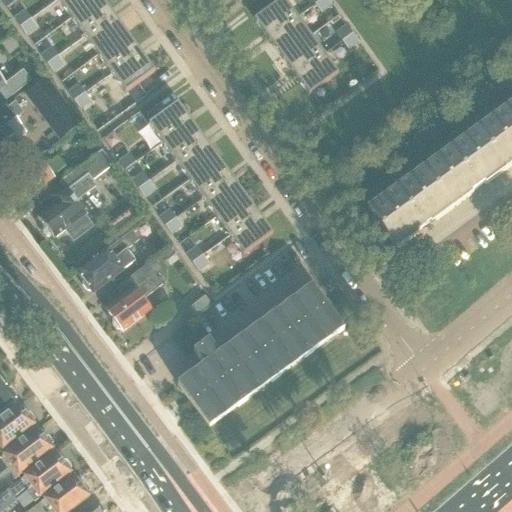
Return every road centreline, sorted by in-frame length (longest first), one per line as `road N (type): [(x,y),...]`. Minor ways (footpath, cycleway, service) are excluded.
road 1 (unclassified): [(511,294),(425,368),(155,0)]
road 2 (unclassified): [(175,474),(182,456),(0,226)]
road 3 (unclassified): [(142,511),(0,326)]
road 4 (tertiary): [(123,428),(0,273)]
